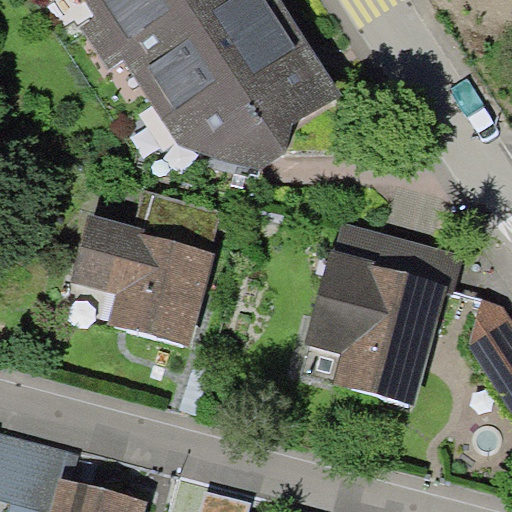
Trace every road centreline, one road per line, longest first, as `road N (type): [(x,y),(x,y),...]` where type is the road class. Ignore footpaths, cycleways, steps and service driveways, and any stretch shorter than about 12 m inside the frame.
road 1 (residential): [(0,393),(441,511)]
road 2 (residential): [(379,0),(511,212)]
